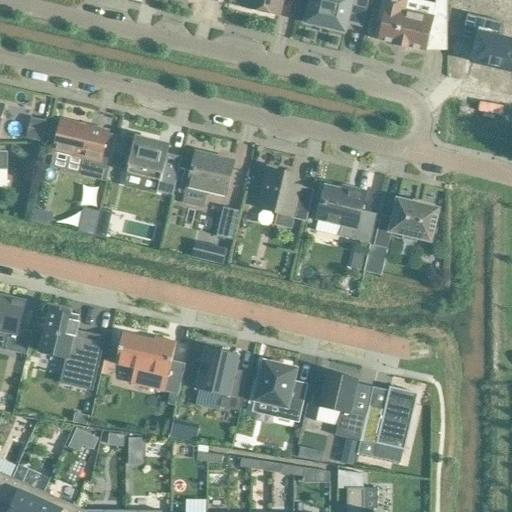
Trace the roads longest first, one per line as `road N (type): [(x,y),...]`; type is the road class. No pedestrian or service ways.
road 1 (residential): [(411,146),(423,120),(405,97),(0,0)]
road 2 (residential): [(0,260),(429,371)]
road 3 (residential): [(0,55),(397,151),(411,146)]
